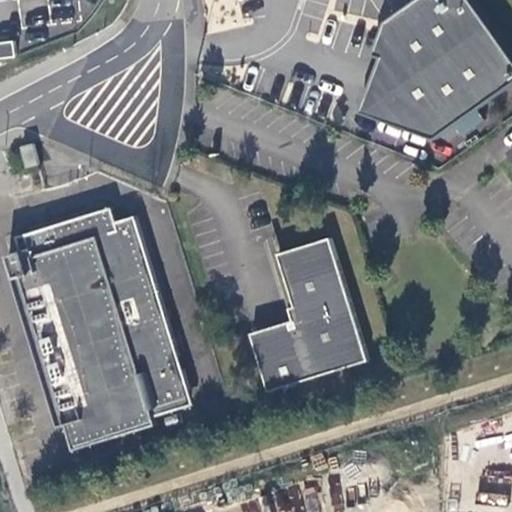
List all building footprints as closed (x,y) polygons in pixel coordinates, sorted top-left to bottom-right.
[(511,83),(511,59),(470,0),(411,0),(382,20),(372,52),(377,59),(359,112),(432,139),(511,83)] [(38,145),(26,147),(31,168),(43,165),(38,145)] [(114,204),(86,212),(88,219),(95,217),(108,221),(118,218),(114,204)] [(179,351),(136,213),(118,218),(108,221),(95,217),(88,219),(86,212),(57,220),(16,232),(20,248),(8,252),(14,276),(19,275),(66,432),(85,428),(90,442),(155,423),(153,413),(187,402),(182,388),(189,385),(183,365),(176,367),(172,354),(179,351)] [(367,359),(330,237),(282,250),(278,251),(292,304),(288,306),(292,318),(250,332),(268,390),(367,359)] [(183,365),(179,351),(172,354),(176,367),(183,365)]
